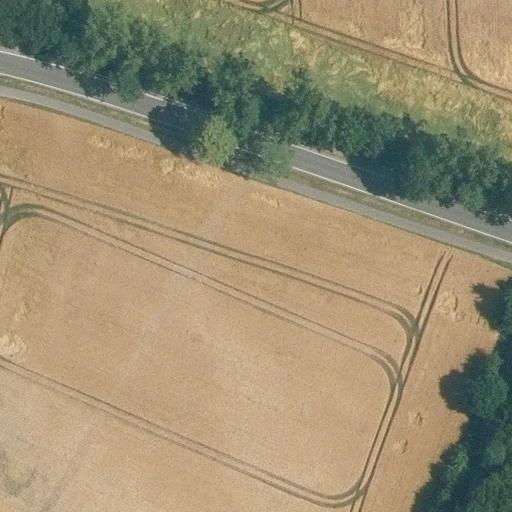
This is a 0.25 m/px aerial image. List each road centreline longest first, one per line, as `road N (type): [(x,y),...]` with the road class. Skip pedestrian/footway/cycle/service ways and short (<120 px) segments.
road 1 (tertiary): [(0,53),(100,74),(511,231)]
road 2 (unclassified): [(511,389),(470,511)]
